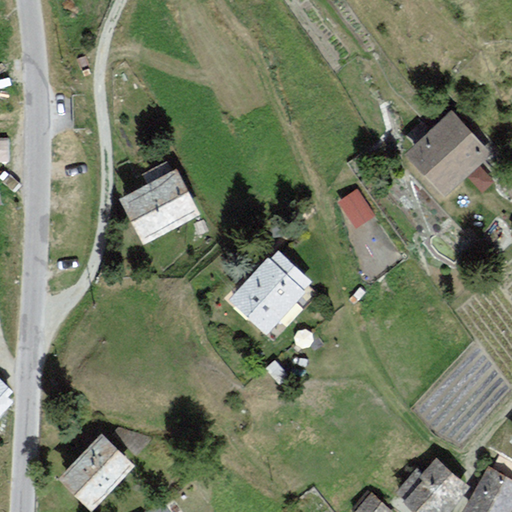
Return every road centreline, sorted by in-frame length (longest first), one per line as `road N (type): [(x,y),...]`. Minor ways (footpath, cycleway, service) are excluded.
road 1 (track): [(470,477),(407,430),(357,351),(319,194),(246,44),(212,0)]
road 2 (tertiary): [(17,511),(39,161),(28,0)]
road 3 (track): [(456,511),(492,426),(511,407)]
